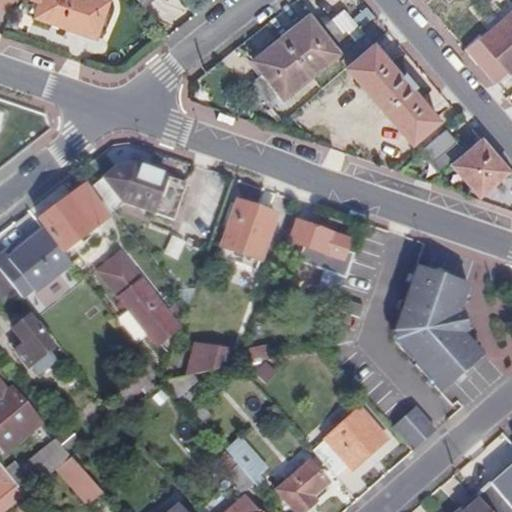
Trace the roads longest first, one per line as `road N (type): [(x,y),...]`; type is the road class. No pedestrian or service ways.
road 1 (tertiary): [(511,244),(120,109)]
road 2 (residential): [(511,142),(388,0)]
road 3 (residential): [(378,511),(511,395)]
road 4 (residential): [(255,0),(120,109)]
road 5 (residential): [(120,109),(0,203)]
road 6 (tertiary): [(120,109),(0,67)]
